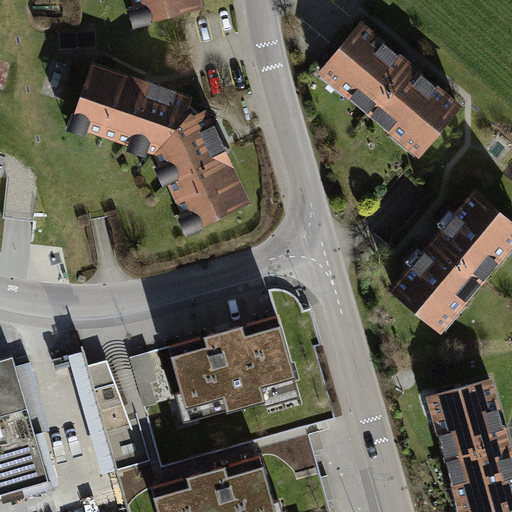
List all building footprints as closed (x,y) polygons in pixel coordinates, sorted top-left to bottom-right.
[(133,0),(135,8),(141,7),(144,20),(198,7),(196,0),(133,0)] [(355,23),(310,77),(416,164),(460,110),(355,23)] [(192,98),(90,64),(67,131),(85,138),(87,133),(128,147),(127,152),(146,158),(148,153),(154,155),(190,114),(187,112),(192,98)] [(190,114),(154,155),(160,167),(155,169),(164,188),(168,186),(183,218),(178,220),(186,236),(253,205),(208,110),(193,116),(190,114)] [(0,203),(12,155),(0,152),(0,203)] [(511,250),(511,227),(469,191),(383,293),(438,339),(511,250)] [(207,342),(172,352),(186,401),(223,391),(227,404),(264,393),(260,380),(295,370),(280,320),(244,330),(241,321),(204,331),(207,342)] [(149,353),(130,359),(144,408),(157,404),(151,382),(157,381),(149,353)] [(14,367),(10,356),(0,359),(0,493),(46,481),(33,438),(14,367)] [(28,364),(14,367),(33,438),(47,435),(28,364)] [(511,511),(511,450),(493,379),(419,398),(448,511),(511,511)] [(187,484),(152,494),(157,511),(274,511),(261,462),(224,473),(221,463),(184,474),(187,484)]
